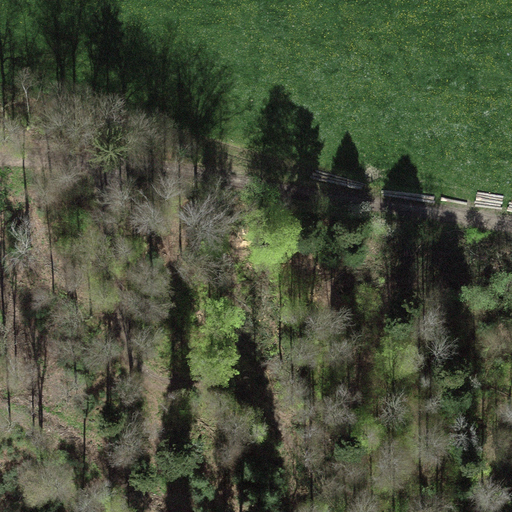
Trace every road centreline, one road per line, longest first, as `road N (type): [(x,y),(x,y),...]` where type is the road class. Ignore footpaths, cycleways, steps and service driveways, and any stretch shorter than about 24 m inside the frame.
road 1 (track): [(511,235),(364,203),(0,78)]
road 2 (track): [(0,155),(112,161),(364,203)]
